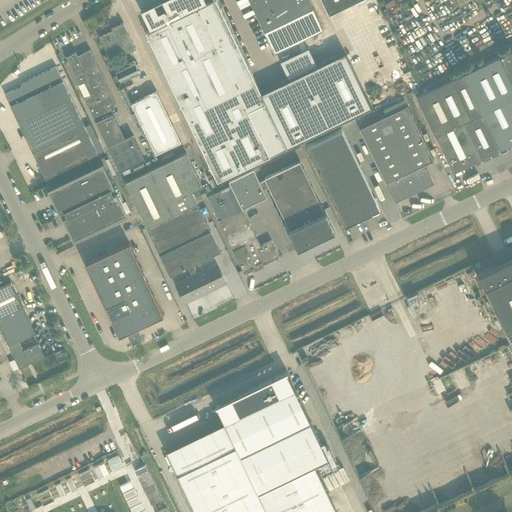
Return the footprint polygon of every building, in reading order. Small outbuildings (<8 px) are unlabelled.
[(159,0),(141,9),(150,29),(145,31),(217,181),(371,107),(345,52),(260,92),(216,0),(205,0),(159,0)] [(248,0),(251,4),(253,9),(255,13),(264,32),(274,53),(323,29),(313,8),(308,0),(248,0)] [(353,0),(322,0),(328,12),(353,0)] [(124,54),(136,49),(123,22),(111,28),(112,30),(99,36),(108,55),(122,49),(124,54)] [(76,52),(66,56),(68,61),(67,61),(68,63),(69,63),(79,84),(84,82),(91,95),(84,99),(119,171),(144,159),(132,134),(125,138),(113,113),(111,114),(108,108),(115,104),(100,72),(101,71),(90,49),(77,55),(76,52)] [(511,51),(499,57),(511,84),(511,51)] [(422,88),(424,93),(416,97),(435,136),(463,123),(481,159),(511,144),(511,103),(510,100),(511,99),(511,84),(499,57),(463,74),(452,80),(449,75),(422,88)] [(121,82),(140,73),(134,61),(115,70),(121,82)] [(5,94),(24,135),(29,144),(33,141),(37,149),(32,151),(45,178),(97,153),(56,66),(26,80),(28,83),(5,94)] [(156,154),(181,142),(156,92),(131,104),(156,154)] [(407,105),(359,128),(386,182),(387,182),(396,200),(432,183),(423,164),(433,159),(407,105)] [(463,123),(435,136),(453,173),(481,159),(463,123)] [(307,145),(345,225),(380,208),(341,128),(307,145)] [(202,187),(186,153),(125,182),(144,222),(194,198),(191,192),(202,187)] [(265,180),(260,182),(263,189),(269,187),(289,229),(288,230),(297,249),(334,231),(325,212),(324,212),(300,161),(264,178),(265,180)] [(54,187),(49,190),(59,213),(64,210),(65,210),(66,211),(67,215),(63,217),(64,219),(73,238),(130,211),(125,201),(121,203),(116,192),(103,164),(54,187)] [(228,181),(231,187),(207,198),(244,273),(279,256),(275,247),(271,240),(260,246),(257,240),(242,209),(267,197),(253,169),(228,181)] [(220,252),(194,198),(144,222),(170,276),(187,267),(193,265),(220,252)] [(129,243),(107,253),(114,268),(136,257),(129,243)] [(114,268),(107,253),(85,264),(91,278),(114,268)] [(136,257),(114,268),(120,282),(142,271),(136,257)] [(511,328),(511,276),(506,263),(498,267),(497,265),(489,268),(488,268),(477,273),(505,332),(511,328)] [(187,267),(191,276),(176,284),(185,302),(202,294),(201,292),(224,281),(216,264),(197,273),(193,265),(187,267)] [(114,268),(91,278),(98,292),(120,282),(114,268)] [(142,271),(120,282),(127,296),(149,286),(142,271)] [(23,350),(19,341),(36,333),(10,281),(0,285),(0,329),(12,355),(23,350)] [(120,282),(98,292),(105,306),(127,296),(120,282)] [(149,286),(127,296),(134,310),(141,307),(156,300),(149,286)] [(134,310),(127,296),(105,306),(111,321),(126,314),(134,310)] [(163,316),(156,300),(141,307),(148,323),(163,316)] [(412,318),(417,316),(411,305),(407,307),(412,318)] [(141,307),(134,310),(126,314),(134,329),(148,323),(141,307)] [(126,314),(111,321),(119,336),(134,329),(126,314)] [(23,350),(12,355),(19,369),(31,363),(31,364),(45,357),(38,343),(23,350)] [(63,349),(55,353),(59,362),(68,358),(63,349)] [(328,459),(286,373),(287,372),(215,406),(215,407),(216,406),(224,422),(165,451),(195,511),(337,511),(315,465),(328,459)]
